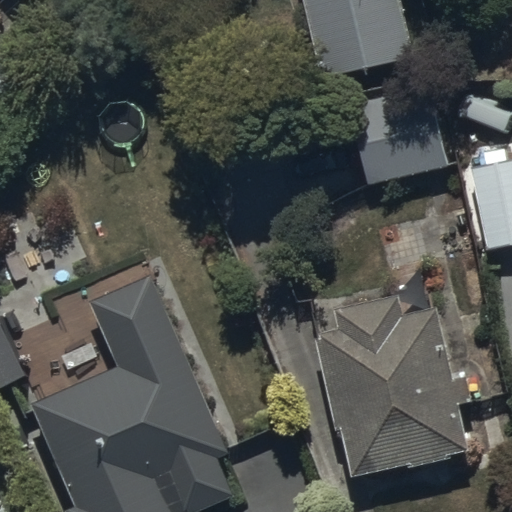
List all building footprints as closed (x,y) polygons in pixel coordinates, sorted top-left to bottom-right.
[(415,61),(400,0),(308,0),(328,81),(415,61)] [(0,120),(42,91),(0,30),(0,120)] [(374,184),(450,168),(434,87),(353,103),(363,151),(367,150),(374,184)] [(470,121),(460,121),(462,156),(511,151),(511,115),(511,102),(469,105),(470,121)] [(220,242),(169,123),(75,163),(109,244),(96,250),(107,277),(121,272),(125,282),(220,242)] [(511,246),(511,158),(475,165),(490,250),(511,246)] [(233,456),(154,277),(95,303),(123,367),(37,405),(81,504),(68,510),(69,511),(208,511),(241,498),(224,460),(233,456)] [(349,430),(359,477),(411,466),(412,470),(455,461),(454,456),(472,452),(463,406),(471,405),(466,377),(454,379),(440,310),(407,316),(403,300),(340,313),(344,333),(321,338),(340,432),(349,430)]
